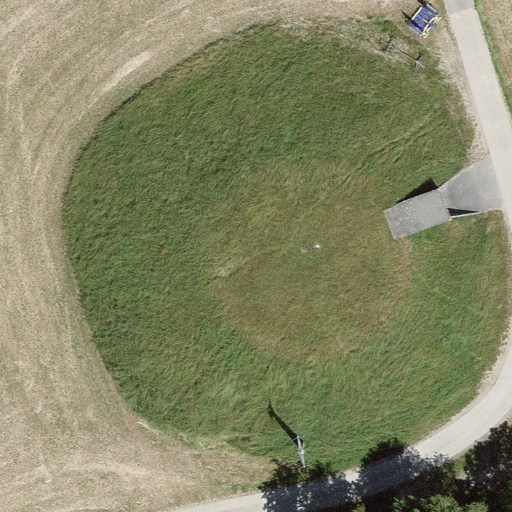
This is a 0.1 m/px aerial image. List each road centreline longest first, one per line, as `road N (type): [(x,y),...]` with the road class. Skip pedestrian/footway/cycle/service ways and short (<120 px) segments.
road 1 (unclassified): [(511,362),(501,399),(424,463),(219,511)]
road 2 (unclassified): [(455,0),(511,181)]
